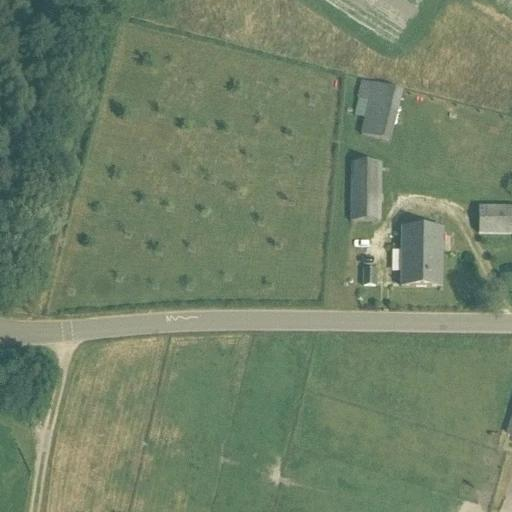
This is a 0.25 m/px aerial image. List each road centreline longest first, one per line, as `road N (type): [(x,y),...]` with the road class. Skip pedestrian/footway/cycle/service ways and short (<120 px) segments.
road 1 (unclassified): [(511,324),(178,321),(0,335)]
road 2 (track): [(30,511),(69,330)]
